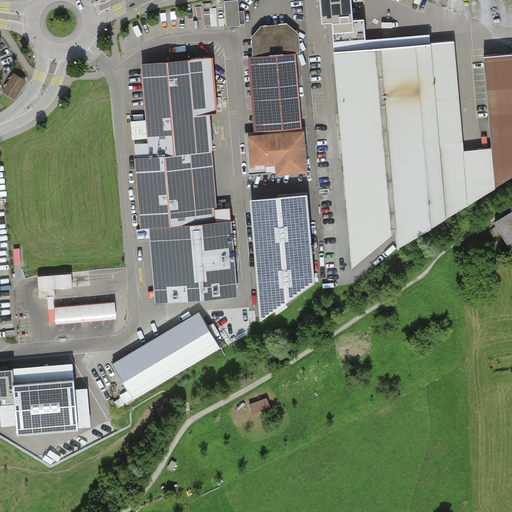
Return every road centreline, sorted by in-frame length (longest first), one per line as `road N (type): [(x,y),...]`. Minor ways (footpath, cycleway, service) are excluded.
road 1 (track): [(125,511),(190,421),(373,309),(511,209)]
road 2 (unclassified): [(123,165),(135,324),(126,339),(0,355)]
road 3 (unclassified): [(123,165),(113,74),(81,45)]
